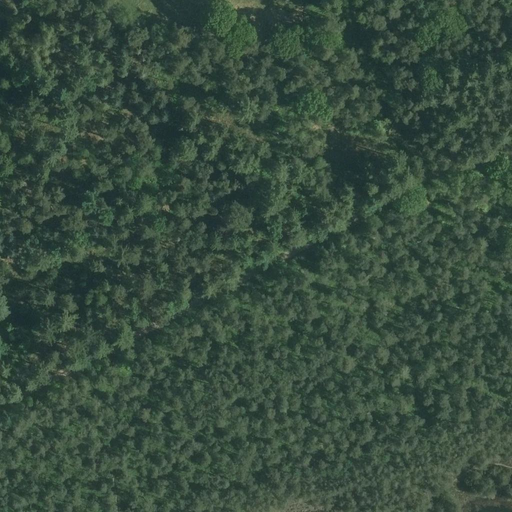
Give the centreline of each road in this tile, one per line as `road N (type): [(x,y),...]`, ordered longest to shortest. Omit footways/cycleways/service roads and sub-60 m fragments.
road 1 (track): [(511,182),(457,160),(0,407)]
road 2 (track): [(183,511),(511,413)]
